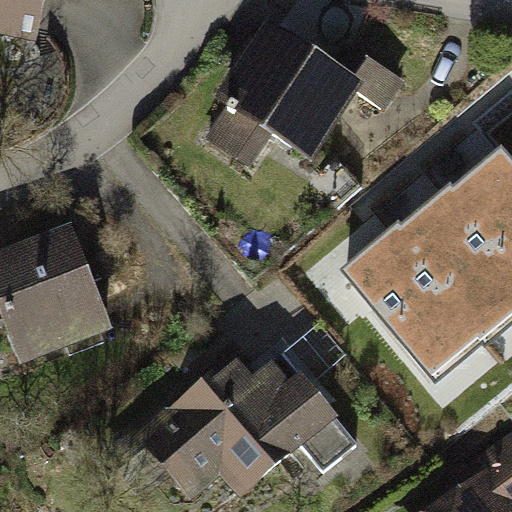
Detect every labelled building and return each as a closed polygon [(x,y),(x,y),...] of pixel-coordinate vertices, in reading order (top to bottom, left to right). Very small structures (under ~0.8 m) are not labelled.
[(0,0),(0,33),(32,42),(35,32),(43,0),(0,0)] [(331,69),(263,24),(212,101),(225,110),(204,143),(261,181),(283,148),(311,167),(357,98),(387,118),(408,86),(347,45),(331,69)] [(511,160),(503,150),(455,189),(511,258),(511,160)] [(511,259),(452,186),(400,228),(489,336),(491,338),(511,320),(511,259)] [(0,252),(0,310),(23,367),(118,329),(75,223),(0,252)] [(397,225),(344,269),(435,380),(489,336),(397,225)] [(132,441),(185,505),(218,478),(236,500),(297,450),(320,477),(355,449),(307,390),(343,361),(308,318),(247,368),(237,356),(132,441)] [(468,485),(427,511),(511,511),(511,434),(458,471),(468,485)]
